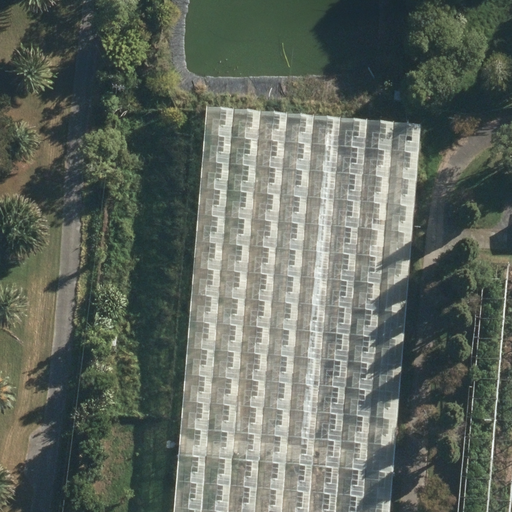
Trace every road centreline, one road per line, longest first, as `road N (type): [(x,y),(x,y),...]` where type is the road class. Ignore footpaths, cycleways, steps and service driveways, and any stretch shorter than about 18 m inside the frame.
road 1 (unclassified): [(31,511),(94,0)]
road 2 (track): [(415,511),(442,183),(475,142),(511,134)]
